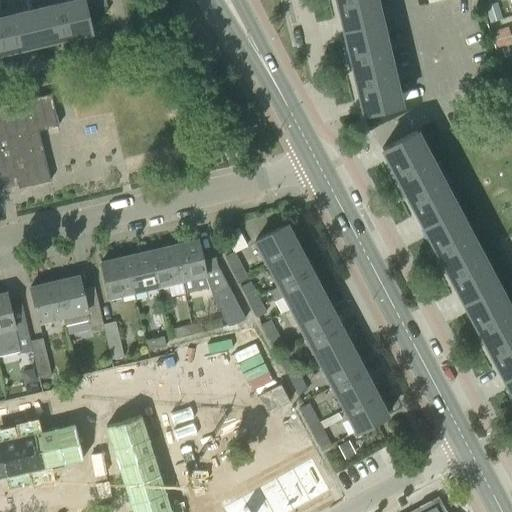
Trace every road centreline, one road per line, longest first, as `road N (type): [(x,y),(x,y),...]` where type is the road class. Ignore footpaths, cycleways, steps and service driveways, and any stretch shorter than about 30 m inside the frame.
road 1 (residential): [(0,238),(317,163)]
road 2 (tertiary): [(467,447),(317,163)]
road 3 (residential): [(342,511),(467,447)]
road 4 (tertiary): [(317,163),(256,52)]
